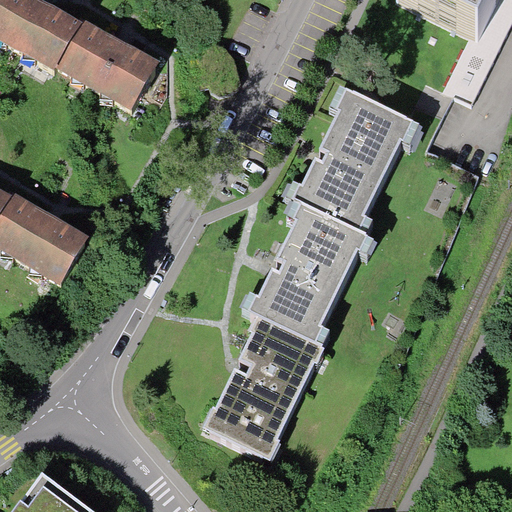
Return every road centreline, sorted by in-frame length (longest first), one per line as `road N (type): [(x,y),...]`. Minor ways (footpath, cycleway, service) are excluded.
road 1 (residential): [(74,400),(180,223),(296,0)]
road 2 (residential): [(176,511),(74,400)]
